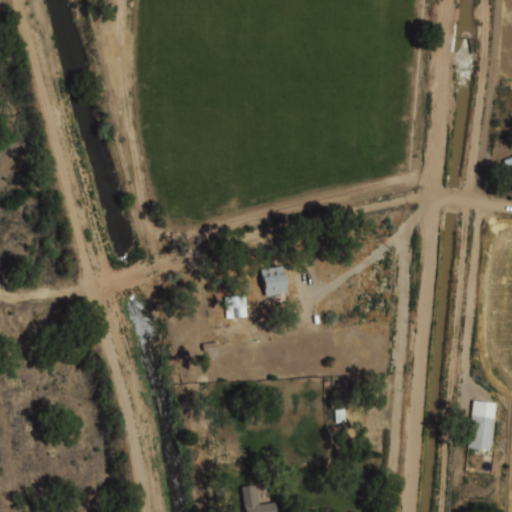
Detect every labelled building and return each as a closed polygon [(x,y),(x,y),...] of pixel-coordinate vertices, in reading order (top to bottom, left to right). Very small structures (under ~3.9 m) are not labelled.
[(503,160),(511,156),(511,188),(506,173),(507,172),(503,160)] [(264,271),(285,265),(291,285),(269,291),(264,271)] [(227,298),(247,296),(249,316),(228,318),(227,298)] [(472,401),(494,404),(487,450),(465,447),(472,401)] [(248,511),(246,489),(255,487),(257,507),(279,504),(279,511),(248,511)]
